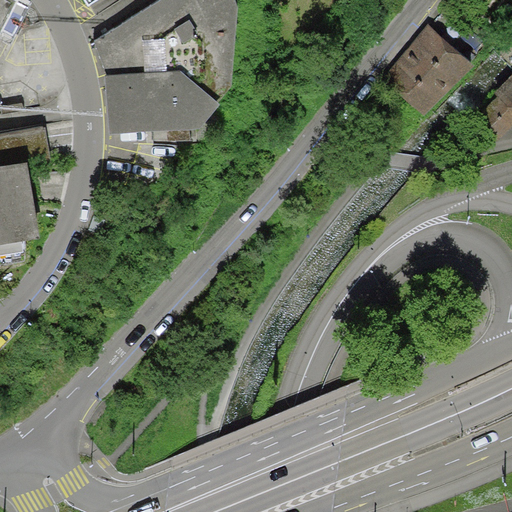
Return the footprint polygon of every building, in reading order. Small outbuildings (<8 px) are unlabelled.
[(0,0),(0,30),(2,26),(13,32),(27,4),(19,0),(0,0)] [(176,123),(177,138),(190,137),(189,122),(199,121),(230,82),(237,4),(235,0),(156,0),(94,39),(104,67),(107,74),(111,128),(176,123)] [(402,58),(386,78),(423,109),(470,60),(451,43),(464,28),(442,10),(402,58)] [(511,81),(501,94),(511,104),(511,81)] [(511,104),(501,94),(479,117),(497,136),(511,120),(511,104)] [(0,132),(0,263),(5,262),(24,259),(25,258),(25,257),(25,234),(36,232),(25,162),(48,158),(43,125),(0,132)]
